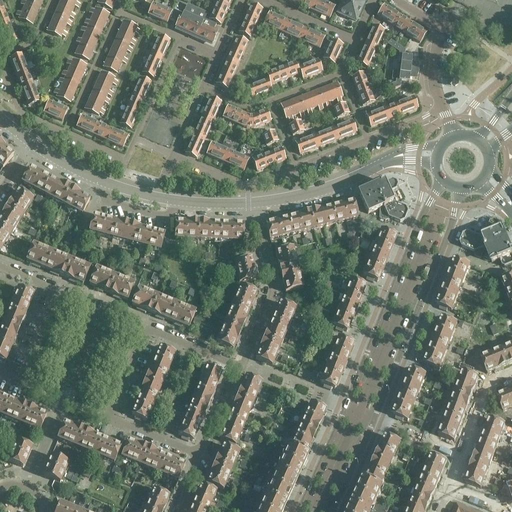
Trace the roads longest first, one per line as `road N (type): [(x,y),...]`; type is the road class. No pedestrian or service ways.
road 1 (residential): [(439,175),(344,410)]
road 2 (residential): [(373,420),(458,188)]
road 3 (residential): [(252,204),(272,293),(239,368)]
road 4 (residential): [(441,106),(435,78),(443,32),(392,0)]
road 5 (residential): [(173,155),(246,187),(297,167)]
road 6 (residential): [(66,134),(120,12)]
road 7 (residential): [(511,379),(486,391),(448,488)]
road 8 (tertiary): [(439,147),(397,150),(322,187)]
